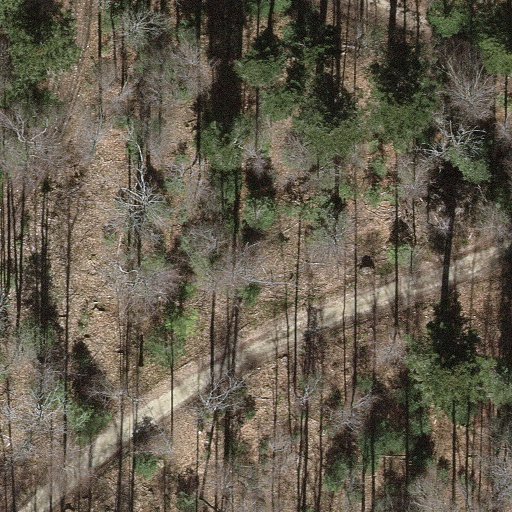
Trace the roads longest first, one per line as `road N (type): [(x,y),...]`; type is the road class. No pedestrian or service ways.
road 1 (track): [(31,511),(56,484),(210,372),(345,304),(511,239)]
road 2 (track): [(0,236),(52,128),(70,72),(78,0)]
road 3 (track): [(511,64),(367,0)]
